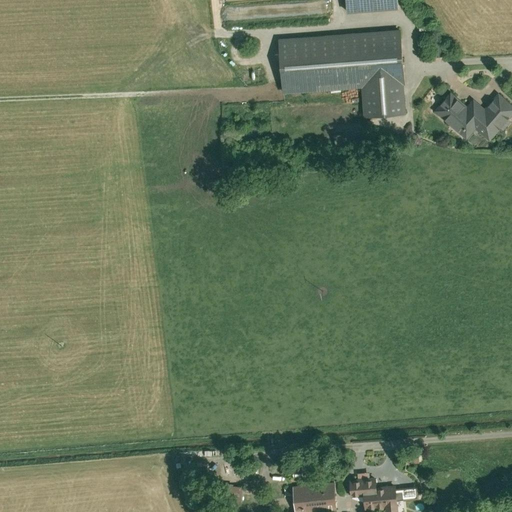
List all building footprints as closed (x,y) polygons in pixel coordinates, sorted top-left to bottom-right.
[(397,0),(344,0),(345,9),(398,6),(397,0)] [(403,29),(279,38),(283,93),(362,88),(364,117),(406,114),(403,84),(407,84),(403,29)] [(451,90),(434,109),(467,138),(477,127),(491,139),(511,114),(511,103),(499,92),(486,107),(476,98),(469,106),(451,90)] [(335,134),(336,143),(360,141),(359,131),(335,134)] [(315,450),(293,451),(293,464),(315,463),(315,450)] [(354,491),(366,491),(367,504),(388,502),(389,508),(400,507),(399,494),(398,483),(398,480),(379,481),(378,471),(371,472),(371,465),(361,466),(361,474),(352,475),(354,491)] [(337,476),(295,479),(297,507),(299,507),(325,505),(340,504),(337,476)] [(420,493),(419,481),(398,483),(399,494),(420,493)] [(240,496),(240,484),(220,485),(220,507),(227,507),(228,509),(232,509),(232,496),(240,496)]
